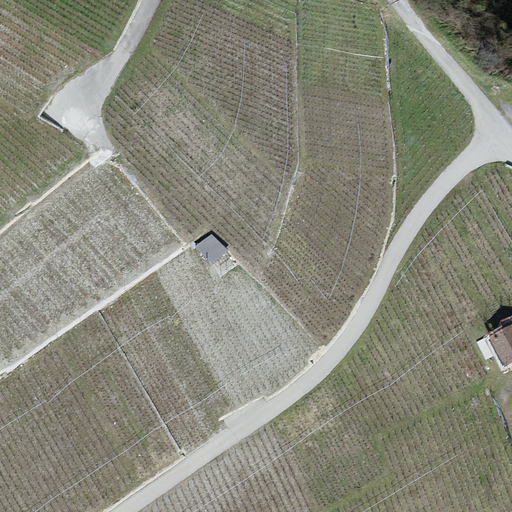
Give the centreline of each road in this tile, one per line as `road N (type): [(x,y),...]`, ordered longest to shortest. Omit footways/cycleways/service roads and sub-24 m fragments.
road 1 (track): [(393,0),(499,137)]
road 2 (track): [(148,0),(83,109)]
